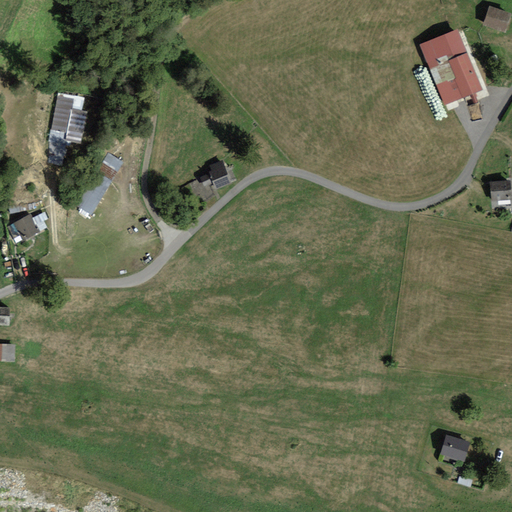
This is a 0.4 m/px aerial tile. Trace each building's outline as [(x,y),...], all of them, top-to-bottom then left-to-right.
[(511,14),(489,6),(482,25),(504,33),(511,14)] [(458,29),(419,45),(444,106),(482,90),(458,29)] [(85,98),(58,93),(49,140),(47,164),(61,166),(67,145),(70,145),(71,141),(80,144),(87,113),(81,111),(85,98)] [(123,163),(108,154),(97,171),(112,181),(123,163)] [(212,172),(209,173),(215,189),(232,183),(223,161),(210,166),(212,172)] [(208,174),(189,184),(199,203),(214,196),(209,186),(213,184),(208,174)] [(489,182),(491,209),(511,207),(511,187),(511,180),(489,182)] [(40,231),(30,214),(7,227),(17,244),(40,231)] [(10,308),(0,307),(0,325),(9,326),(10,308)] [(15,345),(0,343),(0,360),(14,362),(15,345)] [(471,442),(446,435),(441,455),(465,462),(471,442)]
